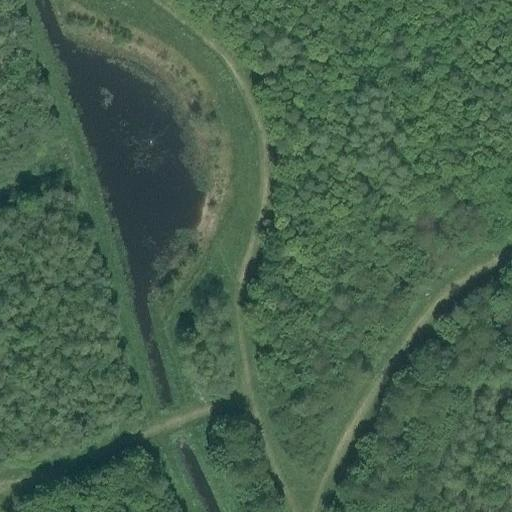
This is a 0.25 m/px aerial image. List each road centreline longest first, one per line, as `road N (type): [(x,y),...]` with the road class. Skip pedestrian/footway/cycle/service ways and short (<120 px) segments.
road 1 (track): [(158,0),(235,67),(267,156),(259,232),(238,280),(236,323),(249,397),(157,424),(57,472),(0,486)]
road 2 (track): [(313,511),(374,386),(434,305),(477,267),(511,254)]
road 3 (track): [(295,511),(266,457),(249,397)]
